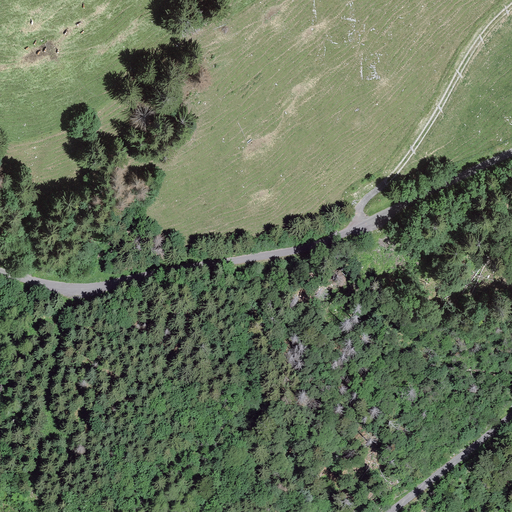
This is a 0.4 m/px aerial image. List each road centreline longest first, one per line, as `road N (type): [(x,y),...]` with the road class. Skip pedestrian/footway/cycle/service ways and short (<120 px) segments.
road 1 (track): [(511,152),(362,227),(286,253),(74,290),(0,272)]
road 2 (track): [(511,8),(486,29),(412,152),(361,206),(362,227)]
road 3 (track): [(394,511),(511,415)]
